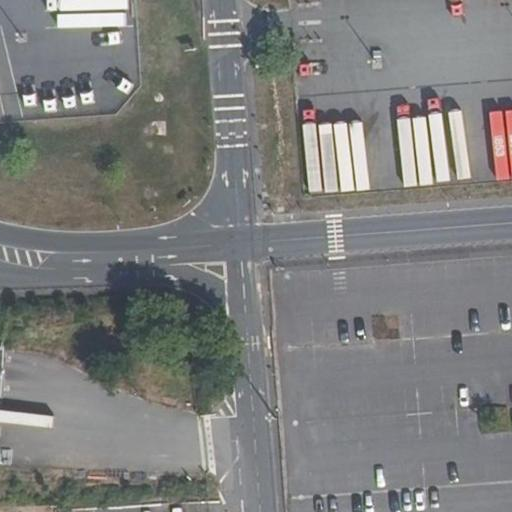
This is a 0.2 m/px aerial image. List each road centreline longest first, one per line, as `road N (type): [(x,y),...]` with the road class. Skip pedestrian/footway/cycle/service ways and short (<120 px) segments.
road 1 (unclassified): [(511,223),(242,244)]
road 2 (unclassified): [(242,244),(264,511)]
road 3 (unclassified): [(228,0),(242,244)]
road 4 (unclassified): [(242,244),(52,258)]
